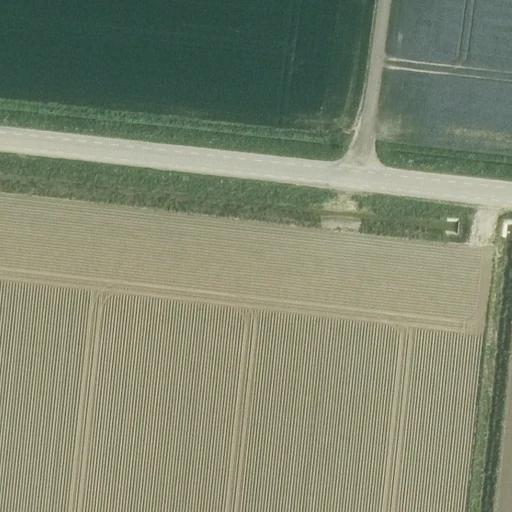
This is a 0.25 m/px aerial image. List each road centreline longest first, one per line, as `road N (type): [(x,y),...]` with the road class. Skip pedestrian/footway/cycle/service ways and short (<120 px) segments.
road 1 (tertiary): [(511,196),(0,141)]
road 2 (track): [(347,179),(372,0)]
